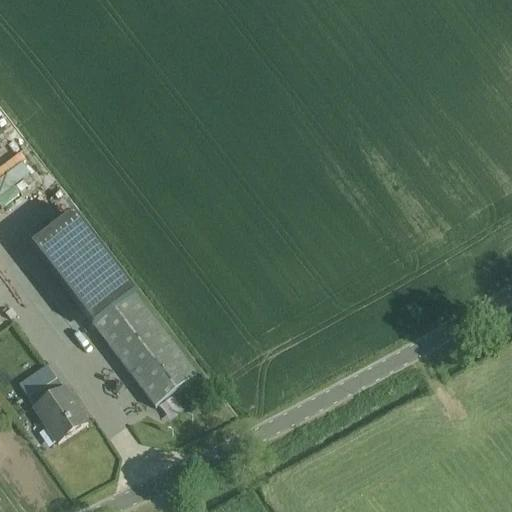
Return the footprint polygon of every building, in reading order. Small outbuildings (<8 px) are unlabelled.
[(0,177),(13,172),(22,198),(39,192),(34,178),(21,183),(12,160),(0,164),(0,177)] [(133,294),(74,218),(32,250),(91,327),(133,294)] [(91,327),(131,379),(115,391),(140,423),(155,410),(197,378),(133,294),(91,327)] [(17,386),(28,398),(39,388),(28,376),(17,386)] [(58,446),(88,426),(64,391),(63,391),(57,381),(28,401),(35,411),(34,411),(58,446)]
